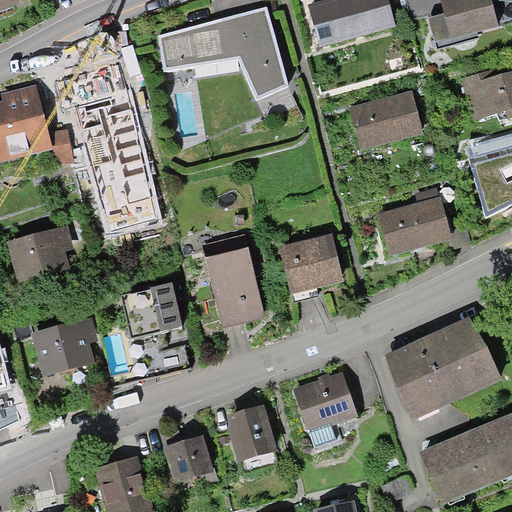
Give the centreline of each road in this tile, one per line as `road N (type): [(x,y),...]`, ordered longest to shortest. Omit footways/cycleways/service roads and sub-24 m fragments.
road 1 (residential): [(0,465),(99,419),(318,344),(511,254)]
road 2 (residential): [(0,68),(141,0)]
